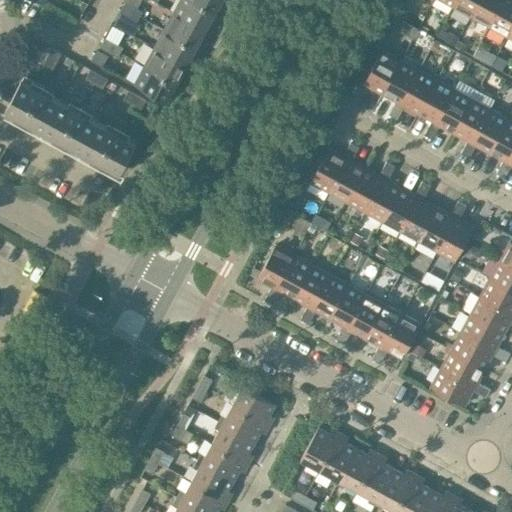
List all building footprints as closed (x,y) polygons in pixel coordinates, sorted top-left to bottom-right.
[(179,0),(174,11),(206,29),(216,11),(196,0),(179,0)] [(196,0),(216,11),(221,0),(196,0)] [(456,0),(453,6),(471,15),(479,0),(456,0)] [(479,0),(471,15),(489,25),(502,0),(479,0)] [(511,0),(502,0),(489,25),(507,35),(511,26),(511,0)] [(120,11),(129,16),(134,6),(125,2),(120,11)] [(129,16),(137,21),(143,11),(134,6),(129,16)] [(394,14),(403,19),(406,12),(398,8),(394,14)] [(164,29),(196,47),(206,29),(174,11),(164,29)] [(390,21),(399,26),(403,19),(394,14),(390,21)] [(154,47),(187,64),(196,47),(164,29),(154,47)] [(101,47),(109,52),(114,42),(106,37),(101,47)] [(109,52),(118,56),(123,47),(114,42),(109,52)] [(478,46),(473,55),(490,63),(491,64),(495,55),(478,46)] [(144,65),(177,82),(187,64),(154,47),(144,65)] [(47,56),(57,61),(61,53),(52,48),(47,56)] [(382,93),(401,59),(382,49),(364,83),(382,93)] [(42,65),(52,70),(57,61),(47,56),(42,65)] [(400,103),(419,69),(401,59),(382,93),(396,100),(400,103)] [(134,83),(167,101),(177,82),(144,65),(134,83)] [(85,78),(94,83),(99,73),(91,69),(85,78)] [(418,113),(437,79),(419,69),(400,103),(396,100),(393,107),(401,112),(405,105),(418,113)] [(94,83),(103,88),(108,78),(99,73),(94,83)] [(4,114),(118,176),(137,141),(22,78),(12,97),(2,92),(0,95),(0,112),(4,114)] [(436,122),(455,88),(437,79),(418,113),(432,120),(436,122)] [(454,132),(473,98),(455,88),(436,122),(432,120),(428,127),(437,131),(440,125),(454,132)] [(123,99),(132,103),(137,94),(128,89),(123,99)] [(132,103),(140,108),(146,99),(137,94),(132,103)] [(472,142),(490,108),(473,98),(454,132),(468,140),(472,142)] [(397,118),(401,112),(393,107),(389,114),(397,118)] [(476,144),(490,152),(508,118),(490,108),(472,142),(468,140),(464,146),(473,151),(476,144)] [(490,152),(503,159),(508,162),(511,153),(511,119),(508,118),(490,152)] [(433,138),(437,131),(428,127),(425,133),(433,138)] [(347,148),(355,153),(358,146),(350,142),(347,148)] [(469,157),(473,151),(464,146),(460,153),(469,157)] [(310,181),(329,191),(347,157),(351,159),(355,153),(347,148),(343,155),(329,147),(310,181)] [(500,166),(508,170),(511,164),(511,163),(511,153),(508,162),(503,159),(500,166)] [(329,191),(347,201),(365,167),(351,159),(347,157),(329,191)] [(382,168),(391,172),(395,166),(386,161),(382,168)] [(496,172),(505,177),(508,170),(500,166),(496,172)] [(347,201),(365,211),(383,177),(387,179),(391,172),(382,168),(379,174),(365,167),(347,201)] [(365,211),(382,220),(401,186),(387,179),(383,177),(365,211)] [(418,187),(427,192),(430,185),(422,181),(418,187)] [(382,220),(400,230),(419,196),(423,198),(427,192),(418,187),(415,194),(401,186),(382,220)] [(400,230),(418,240),(437,206),(423,198),(419,196),(400,230)] [(454,207),(462,211),(466,205),(458,200),(454,207)] [(418,240),(436,250),(455,216),(459,218),(462,211),(454,207),(451,213),(437,206),(418,240)] [(312,222),(327,231),(331,222),(316,214),(312,222)] [(436,250),(455,260),(474,226),(459,218),(455,216),(436,250)] [(511,241),(510,240),(500,259),(511,265),(511,241)] [(276,288),(294,254),(276,244),(257,278),(272,286),(276,288)] [(294,298),(312,264),(294,254),(276,288),(272,286),(268,292),(277,297),(280,290),(294,298)] [(511,265),(500,259),(490,277),(511,289),(511,265)] [(312,307),(330,274),(312,264),(294,298),(307,305),(312,307)] [(330,317),(348,283),(330,274),(312,307),(307,305),(304,312),(312,316),(316,310),(330,317)] [(511,289),(490,277),(480,295),(511,312),(511,317),(511,318),(511,317),(511,289)] [(347,327),(366,293),(348,283),(330,317),(343,325),(347,327)] [(273,303),(277,297),(268,292),(265,299),(273,303)] [(352,329),(365,337),(384,303),(366,293),(347,327),(343,325),(340,331),(348,336),(352,329)] [(511,312),(480,295),(470,313),(504,331),(511,318),(511,317),(511,312)] [(365,337),(379,344),(383,347),(402,313),(384,303),(365,337)] [(309,323),(312,316),(304,312),(300,318),(309,323)] [(376,351),(384,355),(387,349),(402,357),(420,323),(402,313),(383,347),(379,344),(376,351)] [(470,313),(461,331),(495,349),(492,354),(499,357),(503,349),(497,345),(504,331),(470,313)] [(344,343),(348,336),(340,331),(336,338),(344,343)] [(461,331),(451,349),(485,367),(492,354),(495,349),(461,331)] [(475,385),(473,389),(479,393),(484,385),(477,381),(485,367),(451,349),(441,367),(475,385)] [(503,349),(499,357),(505,361),(510,352),(503,349)] [(372,358),(380,362),(384,355),(376,351),(372,358)] [(431,385),(465,404),(473,389),(475,385),(441,367),(431,385)] [(198,385),(207,390),(213,379),(204,374),(198,385)] [(233,404),(270,424),(274,416),(270,413),(276,402),(239,382),(235,389),(240,392),(233,404)] [(192,396),(200,401),(207,390),(198,385),(192,396)] [(484,385),(479,393),(486,397),(491,388),(484,385)] [(218,421),(255,441),(260,430),(265,433),(270,424),(233,404),(226,417),(221,414),(218,421)] [(178,423),(186,428),(192,417),(184,412),(178,423)] [(212,442),(249,462),(253,454),(249,451),(255,441),(218,421),(214,427),(219,430),(212,442)] [(172,434),(180,439),(186,428),(178,423),(172,434)] [(308,462),(320,469),(340,432),(332,427),(329,432),(318,426),(298,463),(305,466),(308,462)] [(330,480),(337,484),(357,447),(346,441),(349,437),(340,432),(320,469),(333,475),(330,480)] [(197,458),(234,479),(240,468),(244,471),(249,462),(212,442),(205,455),(201,452),(197,458)] [(150,457),(158,462),(164,451),(156,446),(150,457)] [(346,482),(358,489),(378,453),(370,448),(367,452),(357,447),(337,484),(343,487),(346,482)] [(368,501),(375,504),(395,467),(384,462),(387,457),(378,453),(358,489),(371,496),(368,501)] [(144,469),(152,473),(158,462),(150,457),(144,469)] [(192,480),(228,500),(233,492),(228,489),(234,479),(197,458),(194,465),(198,468),(192,480)] [(384,503),(396,510),(416,473),(408,469),(405,473),(395,467),(375,504),(381,508),(384,503)] [(419,511),(433,488),(422,482),(424,478),(416,473),(396,510),(399,511),(419,511)] [(176,496),(205,511),(215,511),(219,506),(224,508),(228,500),(192,480),(185,492),(180,490),(176,496)] [(136,499),(144,503),(151,492),(142,488),(136,499)] [(444,511),(454,494),(446,489),(443,494),(433,488),(419,511),(444,511)] [(290,497),(302,503),(306,495),(295,489),(290,497)] [(468,511),(470,509),(460,503),(462,499),(454,494),(444,511),(468,511)] [(302,503),(313,509),(317,501),(306,495),(302,503)] [(174,511),(205,511),(176,496),(173,503),(178,505),(174,511)] [(130,510),(133,511),(139,511),(144,503),(136,499),(130,510)] [(281,511),(282,511),(295,511),(297,509),(285,503),(281,511)]
